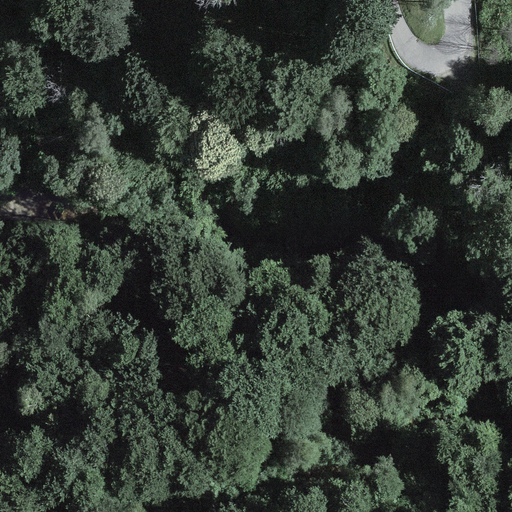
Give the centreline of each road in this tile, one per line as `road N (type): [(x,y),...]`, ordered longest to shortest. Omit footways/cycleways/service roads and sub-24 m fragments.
road 1 (track): [(511,422),(433,427),(372,466),(217,511)]
road 2 (residential): [(457,0),(450,48),(421,59),(406,51),(386,0)]
road 3 (track): [(438,57),(511,159)]
